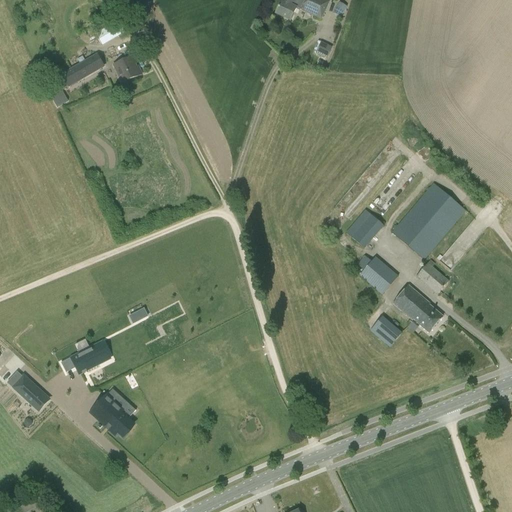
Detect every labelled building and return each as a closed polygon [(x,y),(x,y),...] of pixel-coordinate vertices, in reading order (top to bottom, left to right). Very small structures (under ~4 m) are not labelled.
[(290,21),(296,8),(302,10),(301,11),(321,20),(330,1),(328,0),(282,0),(283,0),(276,14),(290,21)] [(339,1),(333,13),(341,17),(347,5),(339,1)] [(103,46),(118,36),(110,22),(98,29),(101,34),(97,36),(103,46)] [(332,47),(320,41),(315,53),(326,59),(332,47)] [(97,55),(70,71),(77,82),(104,67),(97,55)] [(122,83),(142,74),(140,71),(134,57),(114,66),(119,76),(122,83)] [(55,80),(48,84),(54,94),(50,97),(57,108),(68,101),(61,91),(77,82),(70,71),(55,79),(55,80)] [(434,183),(392,233),(424,261),(466,211),(434,183)] [(346,233),(364,249),(384,226),(365,210),(346,233)] [(358,276),(382,296),(398,276),(375,257),(371,262),(365,256),(358,265),(364,270),(358,276)] [(428,263),(416,278),(437,296),(442,290),(449,281),(447,280),(428,263)] [(430,304),(409,286),(393,305),(413,321),(414,320),(429,333),(443,317),(429,305),(430,304)] [(144,308),(136,312),(140,320),(148,316),(144,308)] [(370,331),(390,348),(402,333),(382,316),(370,331)] [(410,322),(407,327),(414,331),(417,327),(410,322)] [(103,354),(98,344),(61,363),(65,369),(66,373),(77,367),(80,374),(99,365),(95,358),(103,354)] [(13,376),(6,383),(31,407),(42,394),(17,371),(13,376)] [(113,390),(91,414),(99,421),(115,435),(118,432),(123,437),(134,426),(128,421),(120,414),(123,411),(115,403),(120,397),(113,390)] [(23,511),(28,511),(38,507),(31,494),(18,502),(23,511)]
